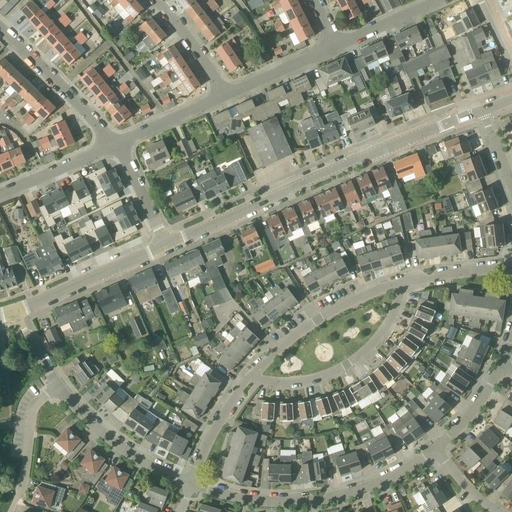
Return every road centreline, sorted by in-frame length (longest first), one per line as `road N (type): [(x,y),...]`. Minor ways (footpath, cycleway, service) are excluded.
road 1 (residential): [(165,247),(483,110)]
road 2 (residential): [(190,482),(243,498),(317,501),(399,474),(436,449)]
road 3 (residential): [(254,370),(313,382),(352,369),(378,344),(402,282)]
road 4 (residential): [(254,370),(311,320),(354,295),(402,282)]
road 5 (residential): [(56,388),(142,462),(190,482)]
road 6 (residential): [(15,313),(165,247)]
road 7 (residential): [(115,144),(0,31)]
road 8 (residential): [(190,482),(220,417),(254,370)]
road 9 (residential): [(0,195),(115,144)]
road 10 (residential): [(15,500),(33,408),(56,388)]
road 11 (residential): [(223,95),(335,46)]
